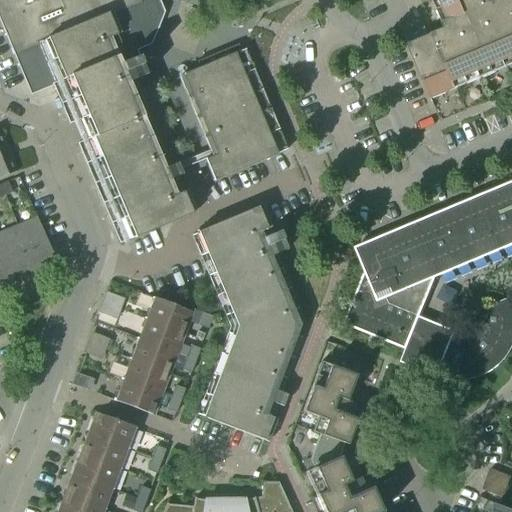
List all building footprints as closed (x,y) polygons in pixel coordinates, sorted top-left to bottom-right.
[(0,0),(0,19),(25,80),(31,94),(52,85),(59,100),(62,108),(69,125),(74,122),(82,142),(77,144),(119,244),(126,241),(156,228),(173,222),(195,212),(194,209),(186,192),(181,194),(175,178),(181,175),(176,164),(170,167),(134,80),(145,75),(135,51),(149,45),(162,13),(156,0),(0,0)] [(511,0),(440,0),(443,7),(437,9),(445,30),(407,46),(430,100),(445,94),(443,87),(452,83),(455,90),(456,89),(454,83),(464,78),(467,85),(495,73),(493,66),(511,58),(511,0)] [(287,151),(244,50),(239,52),(239,51),(201,67),(198,67),(199,68),(182,75),(216,155),(211,158),(220,179),(281,153),(287,151)] [(0,178),(16,172),(8,152),(0,155),(0,178)] [(439,277),(511,246),(511,182),(370,242),(371,247),(360,251),(366,266),(342,325),(414,354),(412,360),(415,364),(420,368),(424,371),(429,374),(434,377),(438,378),(440,379),(449,381),(458,382),(467,381),(476,379),(484,375),(490,372),(498,366),(504,359),(510,351),(511,346),(511,297),(471,315),(472,319),(472,324),(470,329),(467,333),(463,335),(458,336),(453,335),(455,332),(419,317),(435,277),(438,276),(439,277)] [(11,194),(6,183),(0,185),(0,188),(3,197),(11,194)] [(299,328),(299,327),(293,312),(298,309),(275,255),(286,250),(279,232),(268,237),(264,230),(270,228),(261,207),(191,236),(200,258),(229,328),(196,415),(268,442),(275,421),(270,420),(276,405),(282,408),(286,396),(280,394),(304,330),(299,328)] [(55,264),(36,218),(15,227),(35,272),(55,264)] [(35,272),(15,227),(0,233),(0,241),(16,280),(35,272)] [(0,286),(16,280),(0,241),(0,286)] [(184,335),(192,314),(151,298),(143,319),(184,335)] [(206,329),(211,317),(202,314),(197,326),(206,329)] [(176,355),(184,335),(143,319),(135,339),(176,355)] [(169,375),(176,355),(135,339),(128,360),(169,375)] [(194,362),(199,350),(190,347),(185,358),(194,362)] [(190,374),(194,362),(185,358),(181,370),(190,374)] [(161,395),(169,375),(128,360),(120,380),(161,395)] [(346,446),(355,420),(331,411),(336,399),(345,402),(355,376),(320,363),(301,413),(317,418),(311,433),(318,436),(309,461),(313,469),(304,473),(321,511),(380,511),(370,488),(346,499),(341,487),(349,483),(338,458),(343,445),(346,446)] [(153,417),(161,395),(120,380),(112,401),(153,417)] [(179,402),(183,390),(175,387),(170,399),(179,402)] [(174,414),(179,402),(170,399),(166,410),(174,414)] [(127,450),(135,429),(94,414),(86,435),(127,450)] [(120,470),(127,450),(86,435),(79,455),(120,470)] [(160,462),(164,451),(155,447),(151,459),(160,462)] [(112,491),(120,470),(79,455),(71,475),(112,491)] [(155,474),(160,462),(151,459),(146,471),(155,474)] [(482,490),(502,498),(510,478),(489,470),(482,490)] [(104,511),(112,491),(71,475),(63,495),(104,511)] [(162,511),(289,511),(277,484),(264,483),(260,483),(260,487),(261,498),(254,499),(253,498),(252,498),(252,500),(243,501),(241,502),(230,503),(230,505),(218,505),(218,503),(206,502),(204,502),(195,500),(195,499),(194,498),(191,508),(166,506),(167,505),(166,504),(162,511)] [(144,503),(149,491),(140,488),(135,499),(144,503)] [(104,511),(63,495),(57,511),(104,511)] [(132,511),(141,511),(144,503),(135,499),(131,511),(132,511)]
